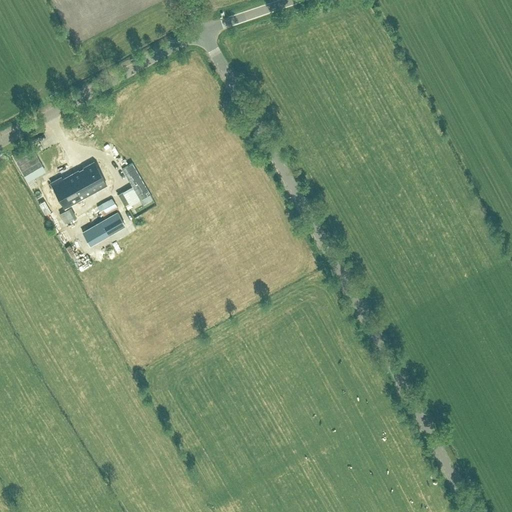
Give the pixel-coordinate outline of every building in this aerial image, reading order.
[(78,170),(72,173),(85,195),(106,183),(93,161),(83,167),(83,168),(79,171),(78,170)] [(85,195),(72,173),(62,178),(61,176),(50,182),(64,207),(85,195)] [(31,187),(36,184),(32,176),(26,179),(31,187)] [(64,222),(75,215),(70,206),(58,212),(64,222)] [(52,213),(46,216),(55,233),(61,230),(52,213)]
